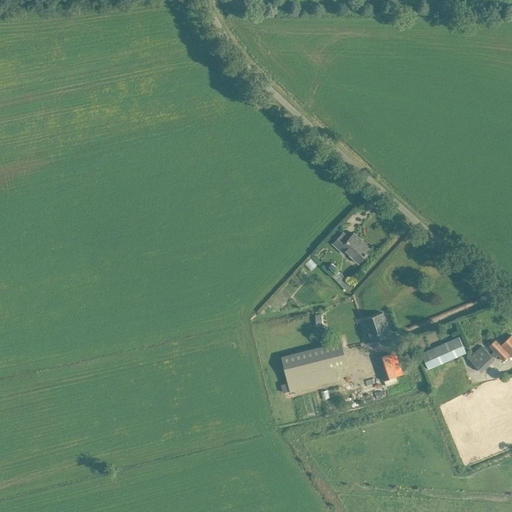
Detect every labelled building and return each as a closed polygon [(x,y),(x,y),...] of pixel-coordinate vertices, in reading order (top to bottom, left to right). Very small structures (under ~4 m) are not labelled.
[(344,249),(359,262),(372,248),(354,233),(350,238),(343,232),(333,243),(342,251),(344,249)] [(338,269),(332,276),(346,290),(352,284),(338,269)] [(383,312),(364,319),(372,342),(391,336),(383,312)] [(511,334),(511,335),(501,345),(496,340),(489,346),(504,361),(511,355),(511,356),(511,334)] [(422,353),(429,369),(466,352),(459,337),(422,353)] [(422,338),(415,341),(418,349),(425,346),(422,338)] [(282,356),(288,383),(282,385),(284,392),(290,391),(338,379),(335,368),(348,364),(342,341),(282,356)] [(469,358),(482,372),(495,359),(482,346),(469,358)] [(377,358),(386,386),(398,383),(389,354),(377,358)]
